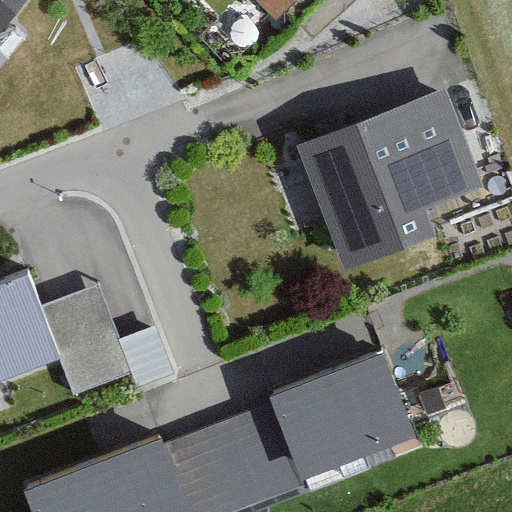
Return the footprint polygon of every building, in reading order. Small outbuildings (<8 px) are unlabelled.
[(0,0),(0,43),(33,0),(0,0)] [(306,0),(250,0),(248,2),(280,30),(306,0)] [(305,147),(351,270),(446,235),(438,212),(489,193),(452,93),(305,147)] [(44,303),(28,264),(0,276),(0,379),(61,354),(76,391),(134,366),(98,281),(44,303)] [(391,352),(278,397),(311,481),(425,436),(391,352)] [(274,463),(253,414),(178,445),(173,434),(33,492),(41,511),(237,511),(300,486),(288,457),(274,463)]
